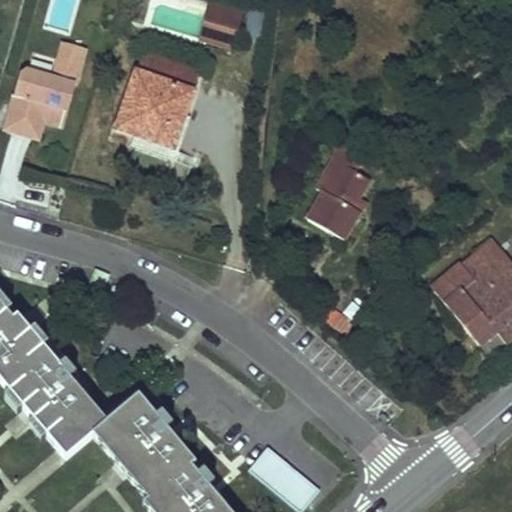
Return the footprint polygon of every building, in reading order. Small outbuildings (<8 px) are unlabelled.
[(212,3),(202,38),(221,44),(232,9),(212,3)] [(241,38),(261,42),(267,12),(248,8),(241,38)] [(243,13),(232,9),(221,44),(232,48),(243,13)] [(87,43),(66,37),(55,74),(24,65),(6,126),(40,136),(47,112),(61,97),(71,100),(87,43)] [(200,72),(147,54),(140,73),(119,130),(138,137),(174,149),(193,93),(200,72)] [(66,117),(71,100),(61,97),(47,112),(66,117)] [(174,149),(138,137),(135,148),(170,160),(174,149)] [(340,147),(332,160),(353,173),(361,160),(340,147)] [(332,160),(314,189),(321,193),(305,219),(340,241),(357,214),(350,210),(357,199),(367,181),(353,173),(332,160)] [(363,203),(357,199),(350,210),(357,214),(363,203)] [(475,280),(505,256),(490,237),(460,262),(475,280)] [(511,338),(511,264),(505,256),(475,280),(460,262),(429,287),(477,345),(495,331),(506,344),(511,338)] [(0,383),(66,459),(94,438),(97,435),(152,499),(148,503),(156,511),(227,511),(192,469),(196,466),(139,399),(107,425),(17,320),(62,376),(0,305),(0,383)] [(346,338),(355,325),(335,312),(326,325),(346,338)] [(152,499),(97,435),(94,438),(148,503),(152,499)] [(297,511),(304,511),(320,492),(269,450),(250,473),(297,511)] [(156,511),(148,503),(144,507),(148,511),(156,511)]
